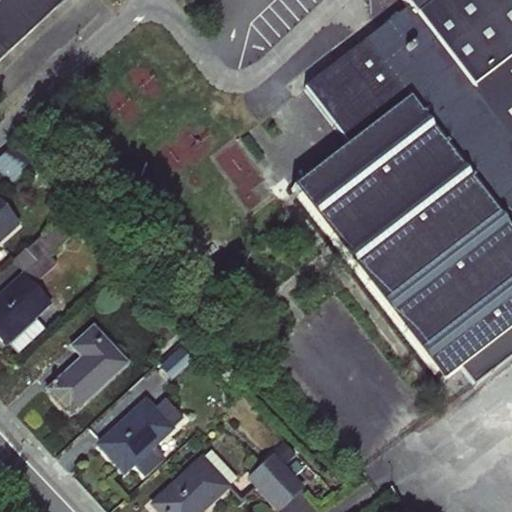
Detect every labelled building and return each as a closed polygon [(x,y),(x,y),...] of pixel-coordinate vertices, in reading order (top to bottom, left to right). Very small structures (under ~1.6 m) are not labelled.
[(0,0),(0,61),(65,0),(0,0)] [(347,144),(293,181),(435,386),(463,367),(471,380),(511,352),(511,0),(401,0),(408,9),(304,81),(347,144)] [(0,206),(0,242),(18,226),(0,206)] [(7,345),(15,353),(42,328),(35,319),(50,305),(32,286),(53,267),(47,258),(74,233),(61,217),(23,252),(34,263),(0,293),(0,346),(2,349),(7,345)] [(127,365),(91,325),(66,348),(76,359),(41,391),(67,420),(127,365)] [(92,446),(121,478),(133,468),(142,477),(162,460),(153,451),(180,419),(162,399),(153,408),(144,399),(92,446)] [(199,457),(146,507),(151,511),(202,511),(236,479),(209,451),(202,458),(199,457)] [(274,452),(247,477),(279,511),(306,487),(274,452)]
